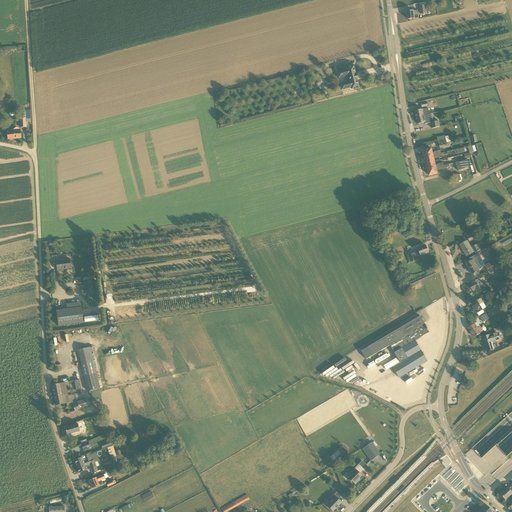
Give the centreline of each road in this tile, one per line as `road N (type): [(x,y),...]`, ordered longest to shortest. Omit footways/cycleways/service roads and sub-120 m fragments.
road 1 (tertiary): [(441,406),(459,325),(413,157),(388,0)]
road 2 (unclassified): [(83,511),(49,409),(36,160),(27,149),(0,143)]
road 3 (unclassified): [(347,511),(397,460),(406,416),(441,406)]
road 4 (track): [(26,0),(32,152)]
road 5 (motorway): [(511,423),(415,511)]
